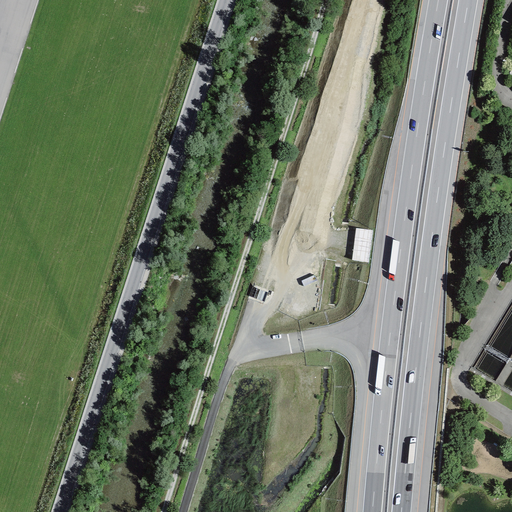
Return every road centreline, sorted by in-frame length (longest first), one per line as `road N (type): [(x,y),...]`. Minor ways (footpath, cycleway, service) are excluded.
road 1 (tertiary): [(58,511),(225,0)]
road 2 (track): [(32,511),(197,0)]
road 3 (track): [(163,511),(325,0)]
road 4 (motorway): [(400,511),(468,0)]
road 5 (motorway): [(438,0),(371,511)]
